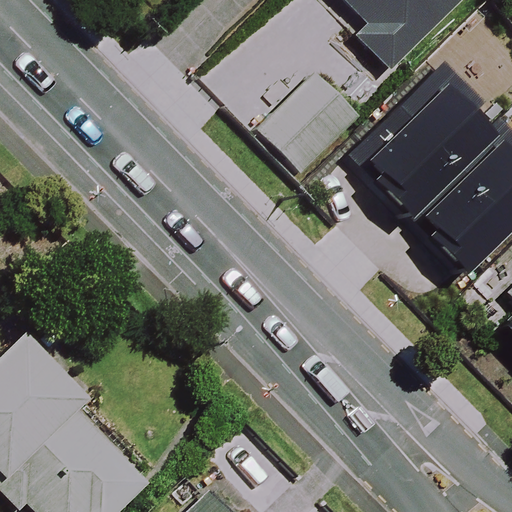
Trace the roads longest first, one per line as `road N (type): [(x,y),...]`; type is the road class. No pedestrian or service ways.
road 1 (tertiary): [(464,511),(0,42)]
road 2 (unknown): [(86,129),(226,0)]
